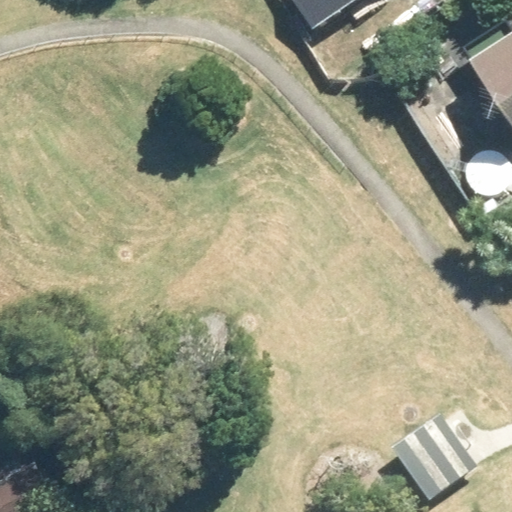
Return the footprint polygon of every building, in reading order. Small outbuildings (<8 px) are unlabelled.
[(511,19),(471,46),(511,106),(511,19)] [(478,192),(485,196),(492,198),(500,197),(507,194),(511,189),(511,157),(508,154),(501,151),(493,150),(485,151),(478,156),(473,162),(470,170),(470,178),(473,186),(478,192)] [(397,452),(415,478),(462,446),(445,420),(397,452)] [(415,478),(433,505),(481,474),(462,446),(415,478)] [(0,459),(0,511),(55,511),(58,510),(29,461),(21,466),(12,452),(0,459)]
